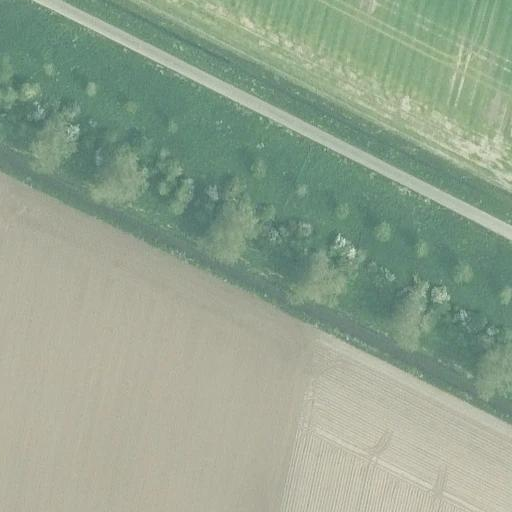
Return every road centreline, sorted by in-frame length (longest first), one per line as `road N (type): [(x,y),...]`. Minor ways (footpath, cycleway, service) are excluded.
road 1 (track): [(0,133),(511,381)]
road 2 (unclassified): [(511,232),(44,0)]
